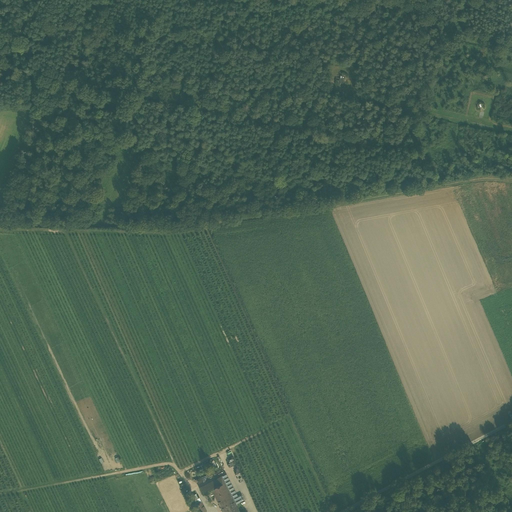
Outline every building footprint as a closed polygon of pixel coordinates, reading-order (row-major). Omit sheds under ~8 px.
[(159,171),(164,175),(169,170),(164,165),(159,171)] [(225,484),(231,497),(237,495),(226,474),(221,477),(225,484)] [(203,496),(212,491),(225,484),(221,477),(199,489),(203,496)] [(231,497),(225,484),(212,491),(222,509),(234,503),(231,497)] [(238,498),(237,495),(231,497),(234,503),(235,505),(244,500),(242,496),(238,498)] [(193,501),(198,511),(206,511),(199,498),(198,498),(193,501)] [(222,509),(223,511),(236,511),(238,511),(235,505),(234,503),(222,509)]
